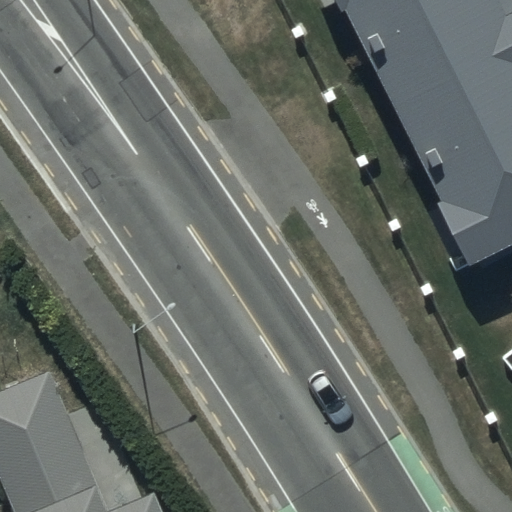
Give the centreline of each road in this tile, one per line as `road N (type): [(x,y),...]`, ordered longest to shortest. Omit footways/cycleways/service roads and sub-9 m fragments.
road 1 (secondary): [(64,0),(405,511)]
road 2 (secondary): [(335,511),(155,234),(0,21)]
